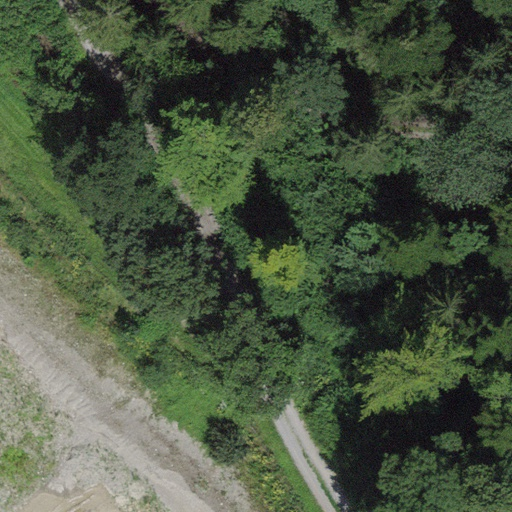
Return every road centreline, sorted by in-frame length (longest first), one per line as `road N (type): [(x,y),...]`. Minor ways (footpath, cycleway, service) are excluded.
road 1 (track): [(340,511),(70,0)]
road 2 (track): [(511,122),(494,130),(289,95),(133,0)]
